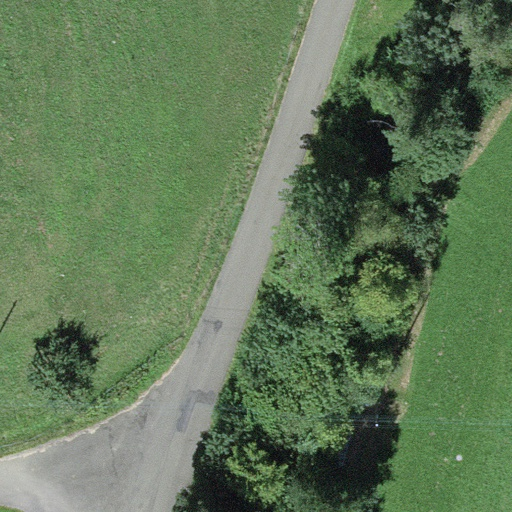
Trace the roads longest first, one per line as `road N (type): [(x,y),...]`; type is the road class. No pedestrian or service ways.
road 1 (track): [(338,0),(220,325),(139,478),(135,511)]
road 2 (track): [(139,478),(0,485)]
